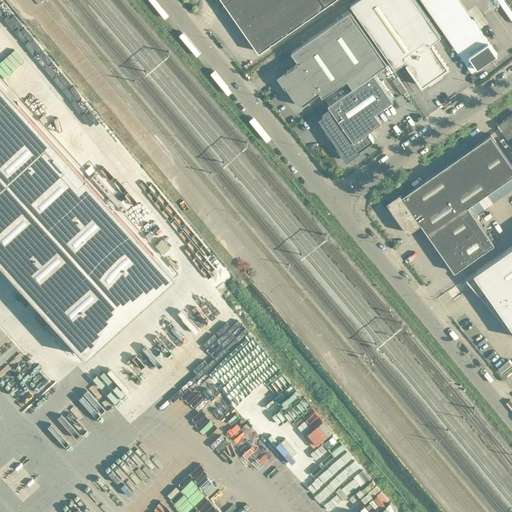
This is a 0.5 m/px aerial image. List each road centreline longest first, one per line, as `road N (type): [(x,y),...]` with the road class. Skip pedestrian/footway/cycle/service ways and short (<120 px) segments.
road 1 (unclassified): [(511,415),(339,204)]
road 2 (unclassified): [(339,204),(169,0)]
road 3 (unclassified): [(339,204),(511,81)]
